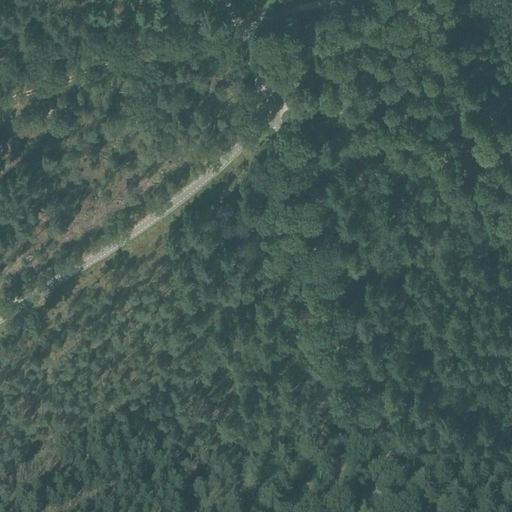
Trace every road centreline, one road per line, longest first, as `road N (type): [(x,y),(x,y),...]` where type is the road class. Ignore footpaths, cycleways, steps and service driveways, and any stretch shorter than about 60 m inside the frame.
road 1 (tertiary): [(0,315),(200,179),(272,100),(313,25),(358,0)]
road 2 (track): [(389,511),(272,100)]
road 3 (track): [(313,25),(99,73),(0,105)]
road 4 (track): [(511,130),(272,100)]
